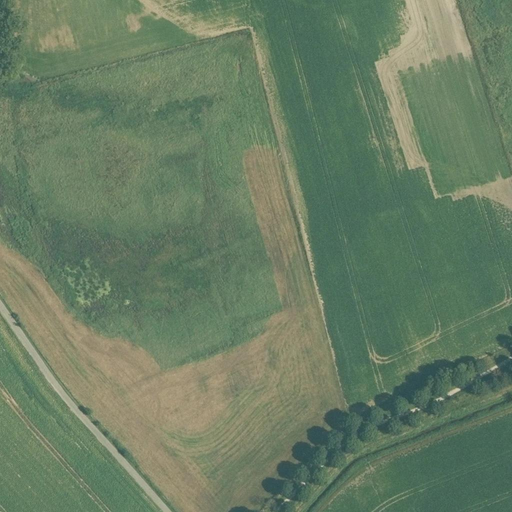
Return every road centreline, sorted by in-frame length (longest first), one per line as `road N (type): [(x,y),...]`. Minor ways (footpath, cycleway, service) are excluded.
road 1 (track): [(275,511),(362,430),(444,399),(511,360)]
road 2 (track): [(166,511),(70,404),(0,305)]
